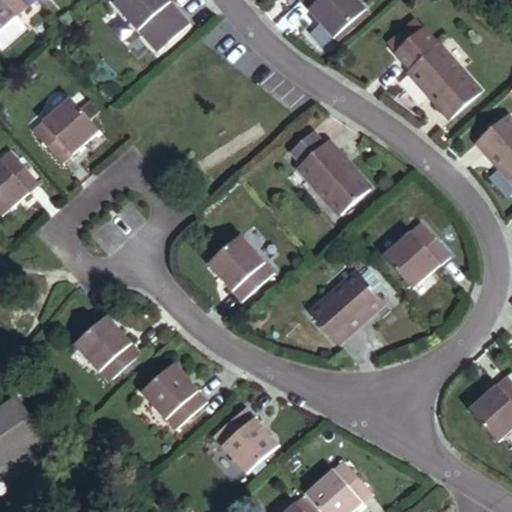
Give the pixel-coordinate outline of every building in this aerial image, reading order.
[(28,0),(0,0),(0,25),(21,7),(28,0)] [(193,10),(183,0),(126,0),(161,38),(193,10)] [(363,0),(302,0),(330,33),(366,3),(363,0)] [(0,32),(7,40),(31,18),(21,7),(0,25),(0,32)] [(451,110),(480,84),(426,24),(399,48),(413,63),(411,65),(451,110)] [(103,118),(75,86),(38,118),(68,150),(103,118)] [(511,118),(508,114),(479,138),(511,174),(511,118)] [(301,159),(297,162),(339,210),(371,183),(329,133),(325,137),(314,126),(291,147),(301,159)] [(39,176),(12,144),(0,154),(0,194),(8,204),(39,176)] [(452,244),(425,213),(389,246),(416,276),(452,244)] [(272,267),(240,230),(204,260),(238,298),(272,267)] [(388,295),(364,267),(314,311),(339,337),(388,295)] [(130,358),(97,320),(64,349),(97,387),(130,358)] [(197,406),(161,366),(128,395),(163,435),(197,406)] [(511,425),(511,374),(508,371),(469,405),(498,438),(511,425)] [(0,473),(49,440),(23,401),(0,415),(0,473)] [(270,445),(237,408),(202,440),(233,477),(270,445)] [(300,496),(317,511),(343,511),(363,495),(335,464),(300,496)] [(317,511),(300,496),(282,511),(317,511)]
